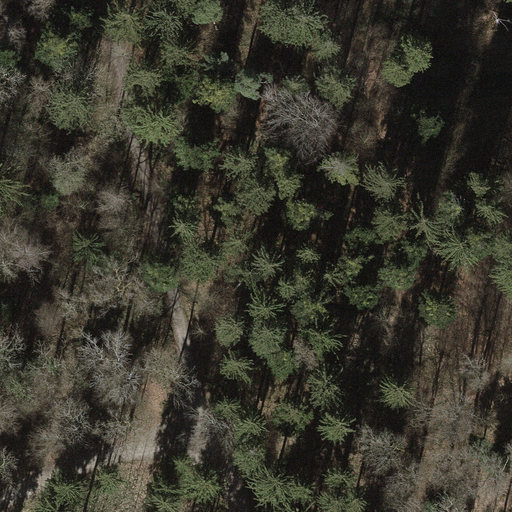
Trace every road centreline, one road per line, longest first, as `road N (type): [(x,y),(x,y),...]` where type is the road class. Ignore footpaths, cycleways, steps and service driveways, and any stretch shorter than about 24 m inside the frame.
road 1 (track): [(197,418),(110,0)]
road 2 (track): [(0,499),(197,418)]
